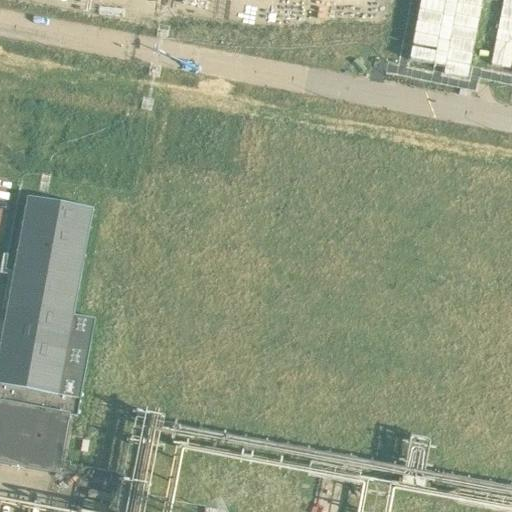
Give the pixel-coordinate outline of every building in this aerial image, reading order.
[(0,40),(0,65),(61,77),(65,52),(0,40)] [(0,170),(138,191),(149,118),(0,94),(0,219),(6,181),(0,179),(0,170)] [(0,383),(23,388),(78,398),(92,321),(64,316),(84,212),(27,201),(0,344),(0,383)] [(20,405),(23,388),(0,383),(0,465),(59,475),(70,414),(20,405)] [(405,476),(402,491),(427,496),(430,480),(405,476)]
